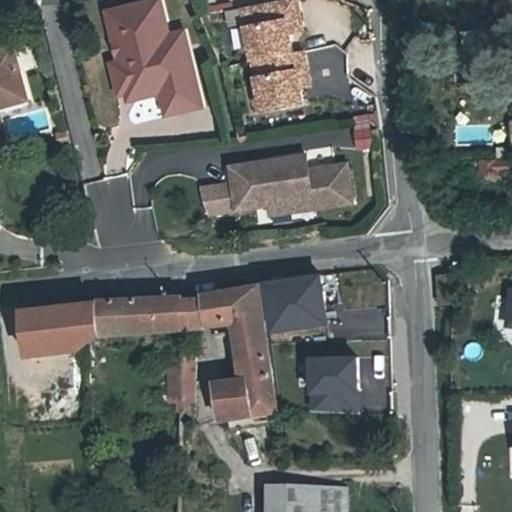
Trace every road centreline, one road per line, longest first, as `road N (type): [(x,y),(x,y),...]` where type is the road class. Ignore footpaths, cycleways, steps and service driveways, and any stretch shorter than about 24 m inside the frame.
road 1 (residential): [(132,281),(411,247)]
road 2 (tertiary): [(411,247),(426,511)]
road 3 (tertiary): [(387,0),(386,60),(411,247)]
road 4 (residential): [(0,299),(132,281)]
